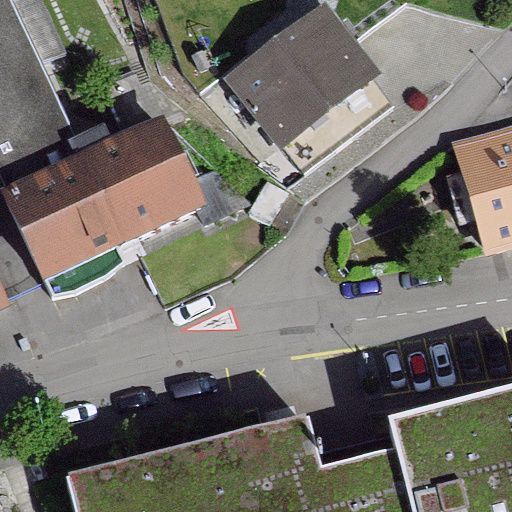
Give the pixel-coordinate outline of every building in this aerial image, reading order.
[(0,199),(48,302),(71,297),(101,282),(120,267),(113,253),(195,214),(132,78),(103,92),(128,147),(107,156),(100,140),(69,153),(31,69),(58,57),(31,0),(22,0),(3,9),(0,3),(0,199)] [(319,22),(231,88),(278,149),(365,83),(319,22)] [(511,131),(452,149),(483,257),(511,248),(511,131)] [(264,185),(245,218),(264,229),(283,197),(264,185)] [(511,511),(511,403),(385,436),(392,464),(317,482),(304,432),(62,493),(67,511),(511,511)]
